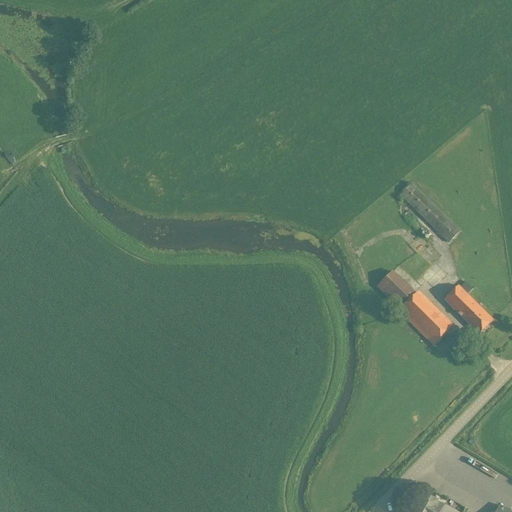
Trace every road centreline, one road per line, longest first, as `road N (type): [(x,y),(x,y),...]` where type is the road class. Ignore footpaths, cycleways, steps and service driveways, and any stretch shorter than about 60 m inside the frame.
road 1 (unclassified): [(372,511),(511,365)]
road 2 (unclassified): [(0,196),(41,146),(103,126)]
